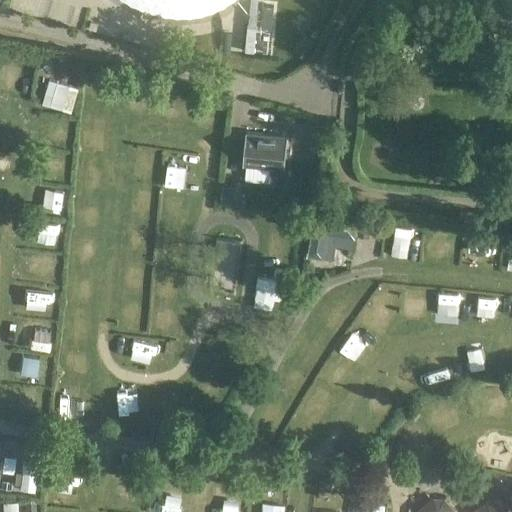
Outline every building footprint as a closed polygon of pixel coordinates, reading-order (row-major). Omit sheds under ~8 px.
[(127,0),(132,3),(143,8),(148,9),(153,11),(165,14),(177,16),(189,16),(201,14),(212,11),(223,6),(232,0),(127,0)] [(300,45),(296,52),(304,57),(309,50),(315,41),(306,35),(300,45)] [(0,60),(0,80),(14,81),(14,61),(0,60)] [(72,70),(70,78),(78,80),(80,73),(72,70)] [(45,79),(39,105),(70,112),(76,86),(45,79)] [(245,132),(243,163),(271,165),(269,183),(287,185),(290,150),(286,150),(287,136),(245,132)] [(43,173),(62,178),(68,156),(49,151),(43,173)] [(80,173),(80,188),(99,189),(99,173),(80,173)] [(495,177),(494,189),(507,190),(508,178),(495,177)] [(223,188),(222,206),(233,207),(235,189),(223,188)] [(307,257),(323,260),(327,234),(355,239),(358,223),(314,215),(307,257)] [(56,241),(58,223),(40,220),(37,238),(56,241)] [(359,227),(358,236),(369,238),(370,228),(359,227)] [(410,255),(411,233),(391,233),(390,254),(410,255)] [(427,235),(428,252),(449,250),(448,233),(427,235)] [(285,260),(288,242),(268,239),(266,257),(285,260)] [(376,321),(394,308),(382,292),(364,305),(376,321)] [(442,295),(442,315),(466,316),(467,295),(442,295)] [(484,299),(484,318),(503,318),(504,299),(484,299)] [(151,332),(171,331),(170,314),(150,315),(151,332)] [(22,340),(43,340),(43,322),(23,321),(22,340)] [(344,334),(337,352),(364,362),(371,344),(344,334)] [(444,354),(427,359),(433,381),(450,376),(444,354)] [(18,355),(14,377),(38,380),(41,359),(18,355)] [(333,386),(342,376),(329,364),(320,374),(333,386)] [(397,393),(414,388),(407,367),(390,373),(397,393)] [(38,397),(24,393),(25,388),(8,383),(1,405),(34,414),(38,397)] [(479,389),(476,408),(494,411),(497,392),(479,389)] [(301,410),(319,421),(328,407),(309,396),(301,410)] [(445,399),(427,404),(434,429),(452,424),(445,399)] [(266,404),(256,419),(275,430),(284,415),(266,404)] [(23,470),(22,491),(34,492),(35,471),(23,470)] [(153,477),(151,506),(171,508),(174,479),(153,477)] [(2,481),(1,489),(10,490),(11,483),(2,481)] [(140,506),(141,487),(123,486),(123,506),(140,506)] [(255,490),(252,507),(270,510),(273,493),(255,490)] [(415,511),(508,511),(497,498),(485,498),(469,511),(457,511),(443,496),(432,495),(415,510),(415,511)] [(0,511),(15,511),(15,499),(0,499),(0,511)] [(355,499),(353,511),(373,511),(375,502),(355,499)]
